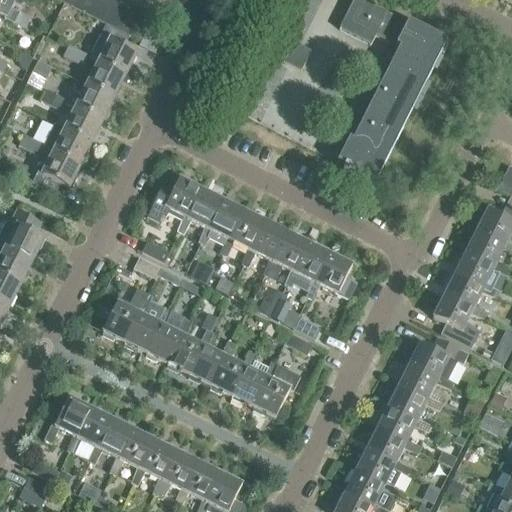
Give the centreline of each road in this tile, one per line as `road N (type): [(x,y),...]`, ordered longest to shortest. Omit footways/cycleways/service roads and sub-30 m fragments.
road 1 (residential): [(0,417),(146,127)]
road 2 (residential): [(414,262),(146,127)]
road 3 (residential): [(280,511),(414,262)]
road 4 (residential): [(414,262),(485,127)]
